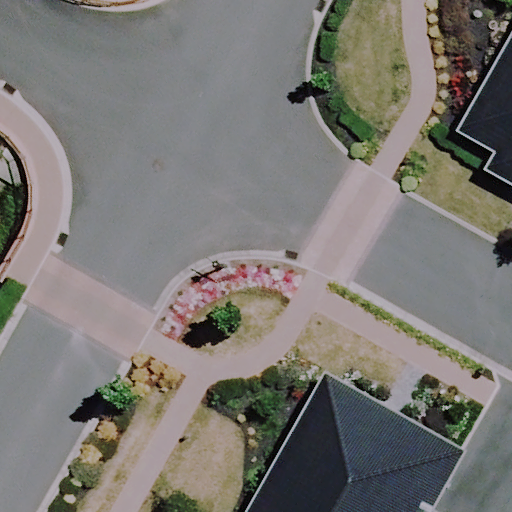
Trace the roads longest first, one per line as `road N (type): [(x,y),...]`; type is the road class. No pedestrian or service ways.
road 1 (residential): [(0,467),(186,131)]
road 2 (residential): [(186,131),(511,313)]
road 3 (residential): [(0,28),(186,131)]
road 4 (residential): [(186,131),(259,0)]
